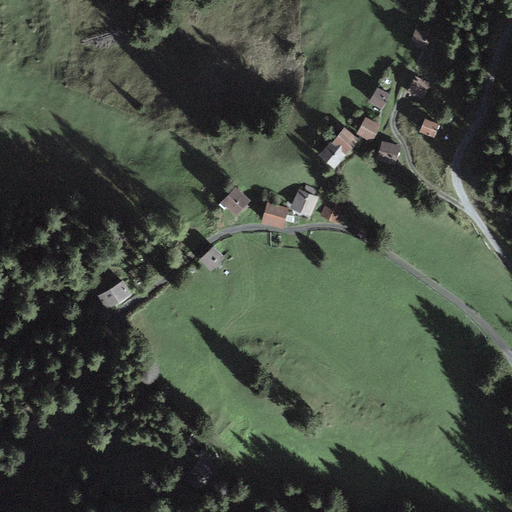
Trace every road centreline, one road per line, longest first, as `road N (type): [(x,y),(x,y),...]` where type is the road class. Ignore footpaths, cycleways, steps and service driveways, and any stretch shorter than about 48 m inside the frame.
road 1 (track): [(511,357),(463,306),(360,234),(321,225),(229,231),(115,316),(80,396),(24,457),(0,505)]
road 2 (track): [(511,265),(462,197),(455,158),(511,29)]
road 3 (track): [(473,213),(421,181),(392,129),(437,22)]
